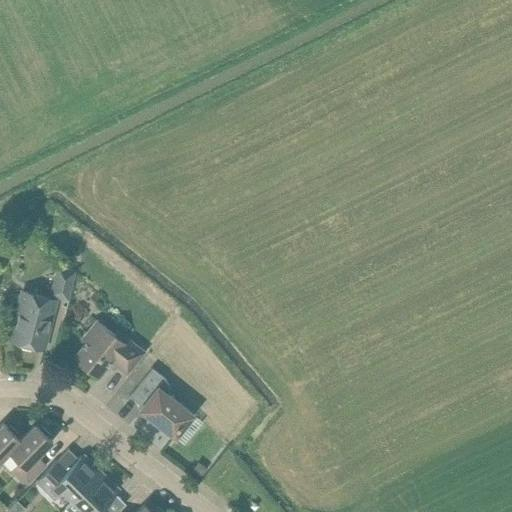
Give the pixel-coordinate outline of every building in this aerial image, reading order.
[(67,298),(74,271),(58,267),(51,294),(67,298)] [(43,348),(48,329),(56,299),(22,291),(9,340),(19,342),(22,347),(29,349),(33,346),(43,348)] [(127,373),(139,358),(144,351),(118,330),(115,334),(96,320),(82,338),(86,341),(74,356),(98,376),(111,360),(127,373)] [(166,381),(164,379),(165,378),(152,367),(129,396),(142,406),(139,408),(175,436),(193,414),(171,397),(171,394),(171,392),(170,389),(169,387),(168,384),(167,383),(166,381)] [(0,460),(9,452),(8,451),(20,439),(17,436),(18,433),(10,425),(7,426),(3,422),(0,425),(0,460)] [(35,424),(20,439),(8,451),(9,452),(19,462),(10,470),(26,485),(46,464),(37,456),(52,441),(49,437),(50,434),(42,426),(38,427),(35,424)] [(63,491),(73,500),(99,473),(81,455),(66,470),(56,460),(36,480),(55,499),(63,491)] [(198,461),(191,470),(200,477),(207,468),(198,461)] [(117,491),(99,473),(73,500),(82,509),(79,511),(108,511),(103,506),(117,491)] [(0,497),(0,511),(3,511),(9,507),(0,497)]
